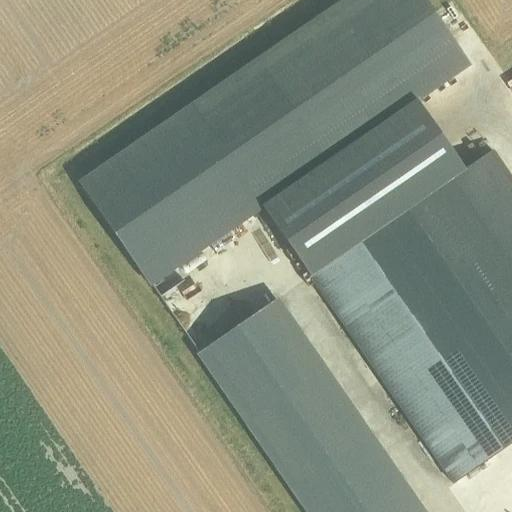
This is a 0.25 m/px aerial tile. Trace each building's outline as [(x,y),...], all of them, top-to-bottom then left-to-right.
[(262,207),(416,101),(468,65),(423,0),(344,0),(79,183),(149,285),(262,207)] [(416,101),(262,207),(310,277),(408,210),(464,171),(416,101)] [(464,171),(408,210),(511,360),(511,179),(492,151),(464,171)] [(511,360),(408,210),(310,277),(454,485),(511,445),(511,360)] [(424,511),(278,300),(198,355),(306,511),(424,511)]
